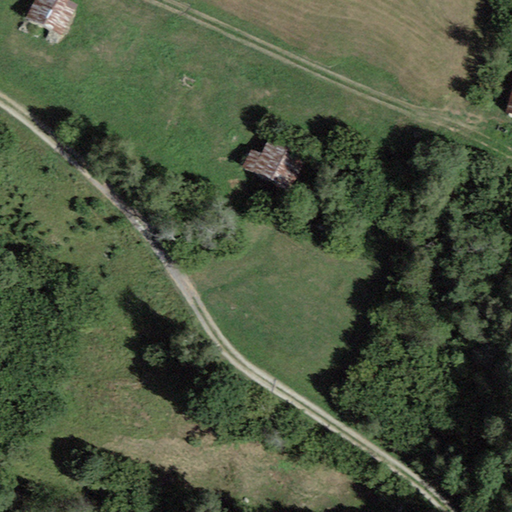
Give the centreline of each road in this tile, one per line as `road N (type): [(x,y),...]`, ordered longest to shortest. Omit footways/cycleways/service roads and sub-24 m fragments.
road 1 (track): [(444,511),(395,461),(236,361),(173,267),(66,147),(0,97)]
road 2 (track): [(139,0),(511,163)]
